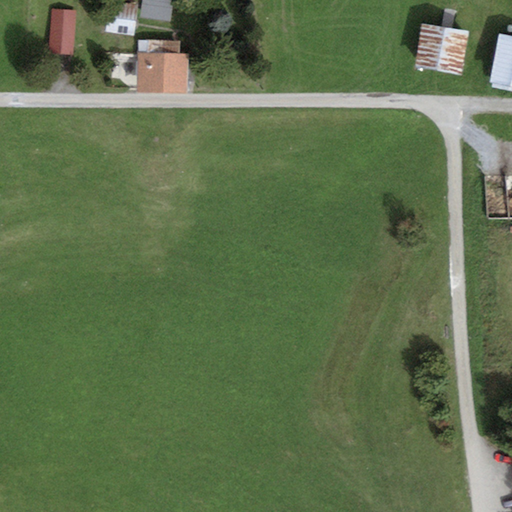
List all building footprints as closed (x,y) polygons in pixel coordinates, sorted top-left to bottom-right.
[(173,0),(142,0),(139,17),(170,22),(173,0)] [(105,32),(133,35),(137,4),(109,1),(105,32)] [(75,11),(52,9),(48,54),(71,55),(75,11)] [(468,31),(422,24),(415,68),(461,75),(468,31)] [(511,36),(498,33),(489,81),(511,85),(511,36)] [(185,41),(137,41),(137,93),(188,93),(188,55),(185,55),(185,41)]
